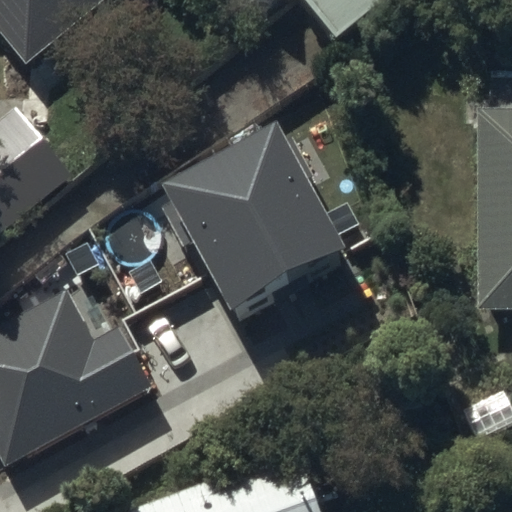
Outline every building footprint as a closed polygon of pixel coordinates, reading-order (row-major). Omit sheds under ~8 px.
[(0,0),(0,40),(28,74),(116,0),(0,0)] [(303,0),(347,54),(415,0),(303,0)] [(104,222),(321,91),(285,32),(68,162),(104,222)] [(0,248),(73,185),(13,117),(0,127),(0,248)] [(511,119),(478,119),(479,318),(511,318),(511,119)] [(61,472),(249,365),(184,251),(125,284),(134,300),(5,373),(61,472)] [(396,319),(372,279),(302,321),(326,361),(396,319)] [(317,511),(298,459),(157,511),(317,511)]
